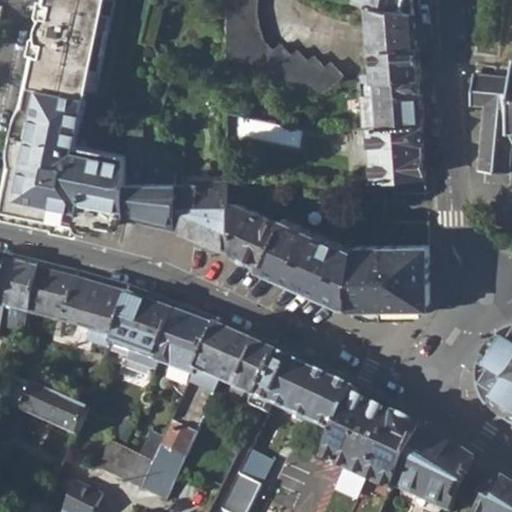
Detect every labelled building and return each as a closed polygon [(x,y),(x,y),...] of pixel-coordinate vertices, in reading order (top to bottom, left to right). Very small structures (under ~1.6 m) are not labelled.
[(82,227),(96,230),(100,230),(105,222),(108,210),(125,215),(130,216),(129,184),(129,155),(77,143),(89,89),(99,47),(106,49),(112,22),(103,21),(107,0),(43,0),(1,205),(7,216),(55,228),(58,216),(81,220),(79,222),(79,225),(80,227),(82,227)] [(107,0),(103,21),(112,22),(114,22),(118,0),(107,0)] [(228,59),(319,92),(326,92),(344,73),(330,60),(325,66),(312,55),(307,61),(296,51),(289,57),(278,46),(270,53),(261,36),(254,12),(254,0),(225,0),(226,0),(229,4),(228,59)] [(357,0),(365,3),(414,13),(413,0),(357,0)] [(365,3),(368,27),(416,24),(414,13),(365,3)] [(368,27),(368,42),(391,41),(400,45),(417,44),(416,24),(368,27)] [(362,72),(363,79),(419,75),(417,44),(400,45),(391,41),(368,42),(370,71),(362,72)] [(99,47),(89,89),(99,91),(108,50),(106,49),(99,47)] [(511,76),(476,73),(473,104),(486,105),(480,168),(511,171),(511,163),(511,76)] [(363,127),(371,127),(422,123),(419,75),(363,79),(360,80),(363,127)] [(129,155),(129,184),(143,184),(145,116),(128,111),(129,155)] [(428,192),(422,123),(371,127),(376,188),(398,187),(397,193),(428,192)] [(130,216),(177,228),(177,184),(177,173),(177,171),(158,172),(157,184),(143,184),(129,184),(130,216)] [(228,175),(197,173),(197,184),(177,184),(177,228),(227,250),(228,175)] [(197,173),(177,173),(177,184),(197,184),(197,173)] [(233,253),(265,267),(284,221),(239,201),(234,205),(233,253)] [(105,222),(123,227),(125,215),(108,210),(105,222)] [(265,267),(350,305),(355,245),(287,215),(284,221),(265,267)] [(55,228),(78,233),(82,227),(80,227),(79,225),(79,222),(81,220),(58,216),(55,228)] [(427,310),(431,304),(430,222),(357,221),(355,245),(350,305),(361,309),(427,310)] [(0,282),(0,303),(6,305),(30,309),(38,268),(4,260),(0,282)] [(93,338),(113,345),(129,294),(38,268),(30,309),(69,319),(96,329),(93,338)] [(130,358),(156,367),(176,311),(129,294),(113,345),(131,352),(130,358)] [(156,367),(192,382),(198,371),(219,325),(176,311),(156,367)] [(219,325),(198,371),(259,399),(279,354),(219,325)] [(511,332),(500,338),(502,339),(486,368),(482,368),(482,390),(490,408),(492,410),(494,407),(511,417),(511,332)] [(486,368),(502,339),(500,338),(489,349),(482,368),(486,368)] [(318,426),(331,433),(337,435),(355,397),(358,390),(279,354),(259,399),(255,406),(271,414),(274,406),(295,415),(293,421),(298,423),(301,418),(307,421),(304,426),(299,436),(310,442),(318,426)] [(198,371),(192,382),(218,393),(241,404),(238,412),(252,420),(256,411),(255,406),(259,399),(198,371)] [(26,411),(77,436),(90,409),(17,376),(13,397),(28,405),(26,411)] [(167,499),(218,393),(192,382),(154,459),(142,487),(167,499)] [(324,463),(392,495),(395,487),(423,427),(397,414),(394,415),(355,397),(337,435),(324,463)] [(511,417),(494,407),(492,410),(510,424),(511,424),(511,417)] [(252,511),(292,427),(269,417),(221,511),(252,511)] [(298,423),(304,426),(307,421),(301,418),(298,423)] [(0,439),(0,443),(21,454),(29,437),(7,426),(5,429),(0,439)] [(458,511),(462,503),(472,508),(490,470),(423,427),(395,487),(453,511),(458,511)] [(317,460),(324,463),(337,435),(331,433),(317,460)] [(102,468),(127,480),(139,453),(113,441),(102,468)] [(142,487),(154,459),(139,453),(127,480),(142,487)] [(470,511),(511,511),(511,484),(490,470),(472,508),(470,511)] [(63,511),(94,511),(103,494),(77,482),(63,511)]
